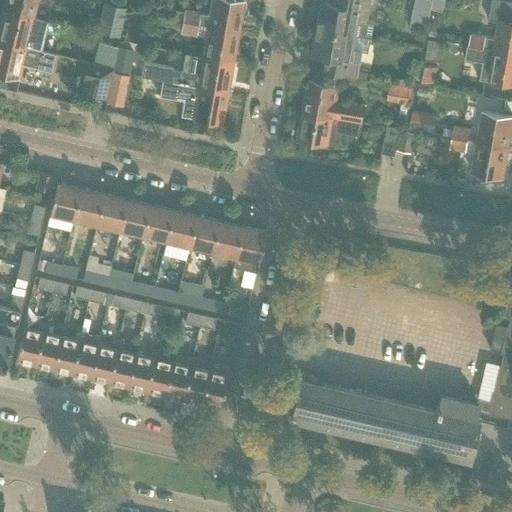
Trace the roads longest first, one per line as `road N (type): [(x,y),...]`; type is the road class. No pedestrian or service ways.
road 1 (residential): [(235,469),(292,202)]
road 2 (residential): [(0,132),(249,193)]
road 3 (residential): [(292,202),(511,245)]
road 4 (residential): [(249,193),(286,0)]
road 5 (tertiary): [(235,469),(60,424)]
road 6 (tertiary): [(441,511),(293,482)]
